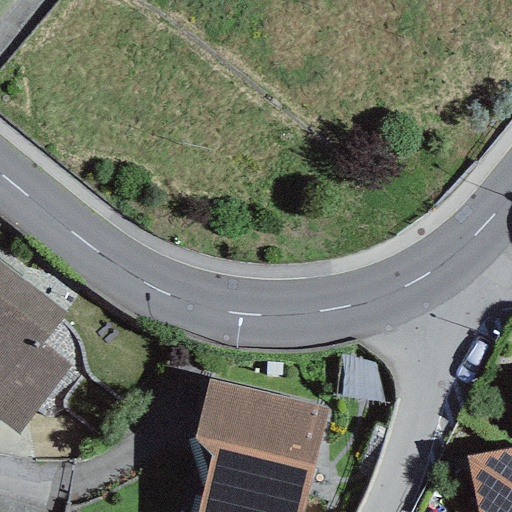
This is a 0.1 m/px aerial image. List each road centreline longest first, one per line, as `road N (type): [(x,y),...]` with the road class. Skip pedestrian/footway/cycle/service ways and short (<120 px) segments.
road 1 (tertiary): [(408,286),(316,314),(215,312),(143,283),(0,177)]
road 2 (residential): [(408,286),(424,359),(403,461),(382,511)]
road 3 (tertiary): [(511,188),(466,244),(408,286)]
